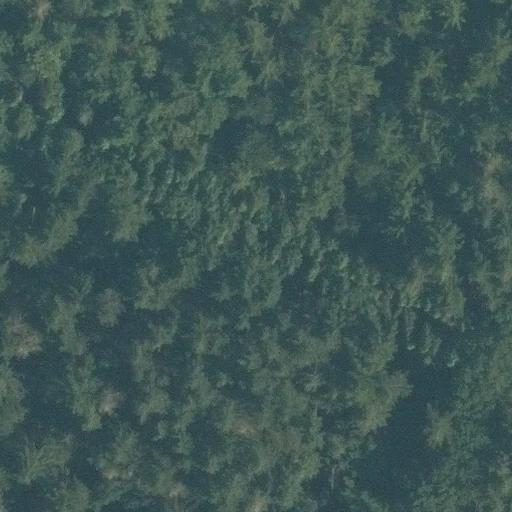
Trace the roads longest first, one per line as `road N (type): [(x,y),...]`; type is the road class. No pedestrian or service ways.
road 1 (track): [(511,335),(0,73)]
road 2 (track): [(456,511),(511,387)]
